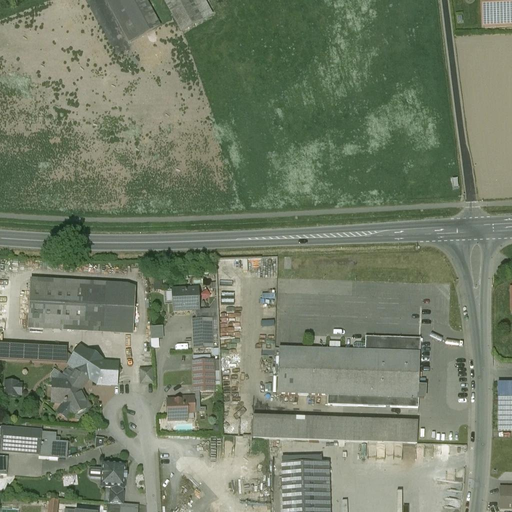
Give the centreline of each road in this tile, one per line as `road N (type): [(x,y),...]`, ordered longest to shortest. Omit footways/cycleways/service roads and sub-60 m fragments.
road 1 (secondary): [(0,238),(134,243),(475,230)]
road 2 (unclassified): [(475,230),(483,416),(478,511)]
road 3 (unclassified): [(444,0),(475,230)]
